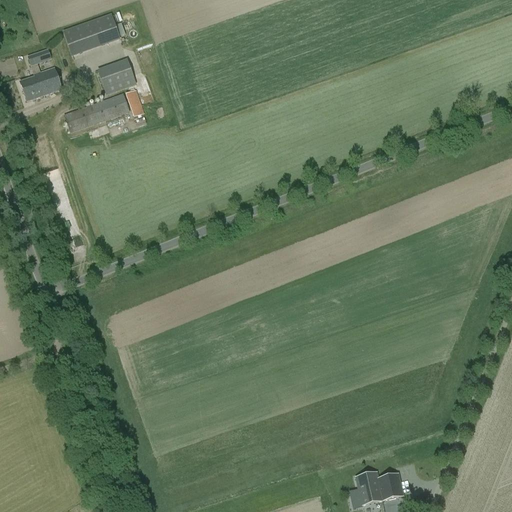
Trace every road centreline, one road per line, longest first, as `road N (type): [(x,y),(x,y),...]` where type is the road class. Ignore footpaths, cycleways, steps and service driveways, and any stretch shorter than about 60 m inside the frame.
road 1 (unclassified): [(511,107),(47,295)]
road 2 (unclassified): [(120,511),(47,295)]
road 3 (unclassified): [(430,511),(511,304)]
road 4 (unclassified): [(47,295),(0,164)]
